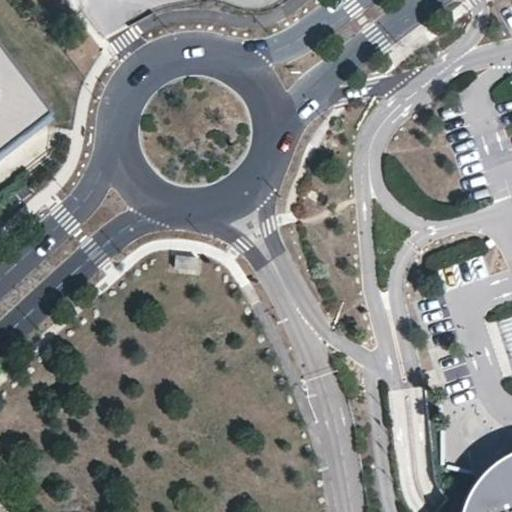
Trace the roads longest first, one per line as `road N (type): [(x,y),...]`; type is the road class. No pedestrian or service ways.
road 1 (tertiary): [(0,343),(119,231),(168,205)]
road 2 (tertiary): [(275,130),(305,95),(425,0)]
road 3 (tertiary): [(116,137),(88,195),(0,279)]
road 4 (tertiary): [(231,58),(198,50),(165,56),(138,75),(120,103),(116,137)]
road 5 (tertiary): [(168,205),(205,208),(246,190),(272,153),(275,130)]
road 6 (tertiary): [(351,0),(296,40),(262,56),(231,58)]
